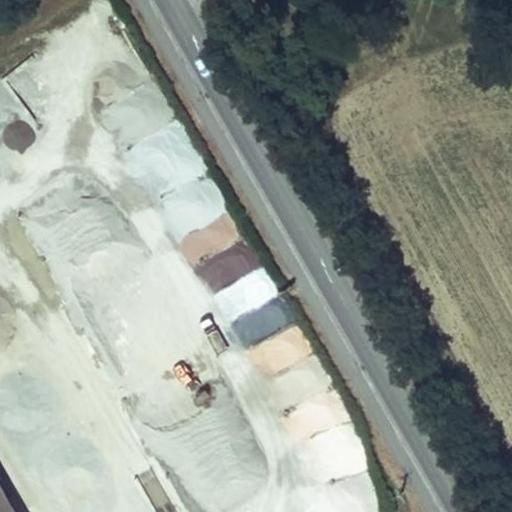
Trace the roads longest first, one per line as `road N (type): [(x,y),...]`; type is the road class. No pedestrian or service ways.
road 1 (secondary): [(172,0),(464,511)]
road 2 (unknown): [(278,511),(293,475),(282,422),(123,180),(84,170),(0,228)]
road 3 (unknown): [(0,269),(164,511)]
